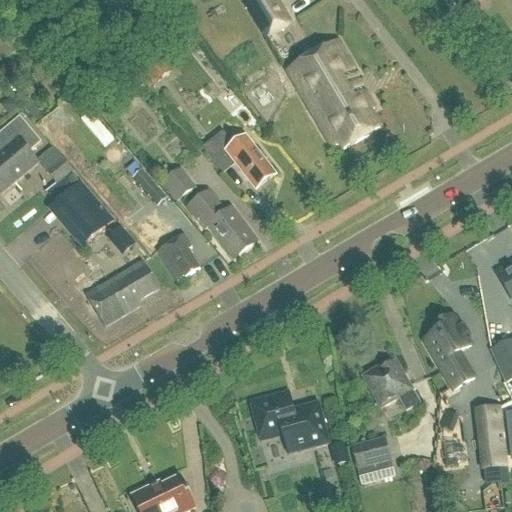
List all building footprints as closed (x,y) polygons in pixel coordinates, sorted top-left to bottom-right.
[(156,0),(171,21),(189,9),(202,0),(156,0)] [(238,0),(264,42),(293,25),(277,0),(238,0)] [(13,21),(0,24),(5,43),(18,40),(13,21)] [(151,90),(172,73),(165,64),(193,42),(187,34),(158,57),(138,73),(151,90)] [(342,153),(361,142),(378,132),(368,114),(372,111),(365,99),(368,97),(337,44),(287,74),(332,150),(338,146),(342,153)] [(49,137),(59,129),(51,118),(41,126),(49,137)] [(0,196),(1,198),(38,167),(28,155),(41,145),(35,138),(19,120),(0,135),(0,140),(8,150),(0,156),(0,196)] [(234,147),(224,134),(203,150),(224,176),(236,167),(256,193),(275,178),(255,153),(244,139),(234,147)] [(57,187),(74,174),(62,160),(46,173),(57,187)] [(137,164),(128,172),(134,180),(144,172),(137,164)] [(165,200),(190,187),(179,166),(154,179),(165,200)] [(148,196),(158,187),(144,172),(134,180),(148,196)] [(45,200),(53,209),(68,197),(60,187),(45,200)] [(224,216),(208,194),(186,211),(204,233),(209,229),(234,263),(256,246),(254,242),(230,211),(224,216)] [(89,245),(113,224),(96,204),(72,225),(89,245)] [(184,282),(199,273),(187,254),(191,251),(183,238),(157,254),(176,285),(183,280),(184,282)] [(134,301),(137,305),(158,293),(141,265),(103,288),(109,297),(115,293),(117,296),(125,292),(131,302),(134,301)] [(511,301),(511,265),(496,275),(511,301)] [(140,310),(137,305),(134,301),(131,302),(125,292),(117,296),(115,293),(109,297),(103,288),(85,298),(104,330),(140,310)] [(454,393),(475,381),(460,355),(471,348),(468,342),(472,340),(465,328),(461,330),(454,319),(447,323),(446,321),(437,326),(438,328),(431,332),(434,338),(425,344),(454,393)] [(507,385),(511,382),(511,343),(492,353),(507,385)] [(420,406),(395,362),(370,376),(367,387),(382,411),(399,401),(407,414),(420,406)] [(294,412),(289,394),(250,405),(261,445),(283,439),(288,458),(330,447),(319,406),(294,412)] [(385,440),(352,449),(358,474),(360,474),(363,484),(393,476),(390,466),(392,466),(385,440)] [(350,465),(344,446),(330,450),(336,469),(350,465)] [(194,511),(195,511),(188,498),(191,496),(189,493),(187,494),(180,480),(153,493),(152,489),(132,499),(138,511),(194,511)]
